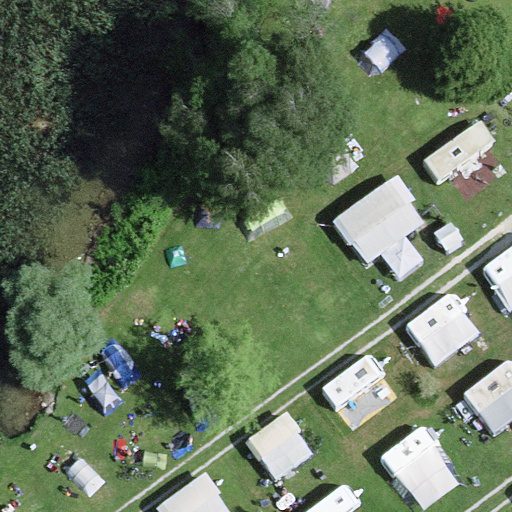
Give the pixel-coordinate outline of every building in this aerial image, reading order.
[(332,217),(364,263),(389,245),(402,263),(434,242),(389,178),(332,217)] [(511,241),(494,253),(511,282),(511,241)] [(412,315),(439,356),(487,326),(461,284),(412,315)] [(376,347),(325,380),(352,421),(403,387),(376,347)] [(489,435),(511,416),(511,352),(457,395),(489,435)] [(388,451),(428,499),(463,470),(423,422),(388,451)] [(174,511),(233,511),(238,509),(210,469),(166,499),(174,511)]
